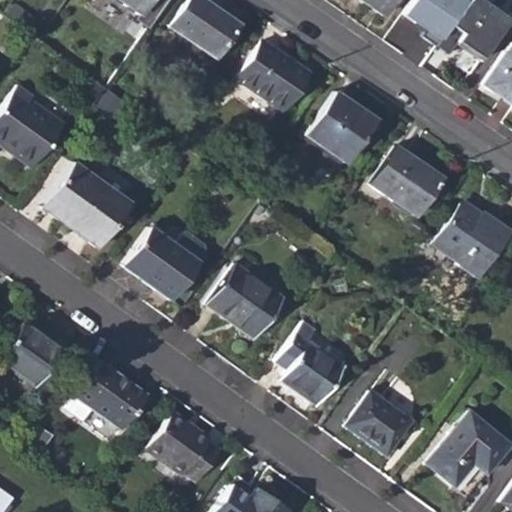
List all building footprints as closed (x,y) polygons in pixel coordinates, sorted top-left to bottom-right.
[(136,15),(146,0),(120,0),(119,3),(136,15)] [(199,0),(183,0),(166,26),(211,58),(230,29),(217,20),(221,15),(199,0)] [(357,0),(380,15),(389,0),(357,0)] [(465,0),(410,0),(401,15),(439,38),(449,24),(465,0)] [(480,0),(465,0),(449,24),(458,31),(451,43),(481,60),(511,21),(480,0)] [(3,15),(26,31),(35,19),(13,3),(3,15)] [(217,20),(230,29),(234,24),(221,15),(217,20)] [(22,45),(33,53),(41,42),(30,34),(22,45)] [(258,40),(233,77),(279,109),(304,72),(258,40)] [(511,46),(508,43),(479,84),(511,106),(511,46)] [(14,84),(0,103),(0,146),(28,167),(60,122),(27,98),(29,95),(14,84)] [(341,162),(372,119),(356,108),(353,112),(343,105),(346,101),(332,91),(302,134),(341,162)] [(343,105),(353,112),(356,108),(346,101),(343,105)] [(182,127),(173,138),(179,143),(188,130),(182,127)] [(392,146),(366,183),(412,215),(438,177),(392,146)] [(70,161),(40,201),(66,219),(63,224),(93,246),(126,202),(70,161)] [(457,202),(429,241),(458,261),(456,264),(472,275),(505,229),(479,211),(475,215),(457,202)] [(407,229),(415,234),(422,225),(414,219),(407,229)] [(146,225),(118,264),(153,289),(155,287),(168,297),(194,260),(202,250),(201,243),(182,229),(171,244),(146,225)] [(231,262),(201,303),(249,337),(278,297),(231,262)] [(341,278),(329,280),(332,292),(343,290),(341,278)] [(298,321),(272,360),(284,368),(279,375),(288,382),(286,386),(313,405),(339,366),(304,341),(312,331),(298,321)] [(0,346),(0,362),(31,385),(56,350),(18,322),(0,346)] [(89,407),(119,429),(144,394),(96,359),(70,394),(62,406),(80,419),(89,407)] [(276,380),(286,386),(288,382),(279,375),(276,380)] [(382,454),(407,420),(366,389),(341,425),(382,454)] [(465,410),(422,461),(450,484),(469,462),(482,473),(506,444),(465,410)] [(169,412),(142,449),(178,476),(180,474),(192,483),(216,449),(204,440),(206,438),(169,412)] [(230,479),(248,492),(251,488),(233,475),(230,479)] [(230,479),(206,511),(280,511),(282,510),(251,488),(248,492),(230,479)] [(0,511),(9,498),(0,491),(0,511)]
